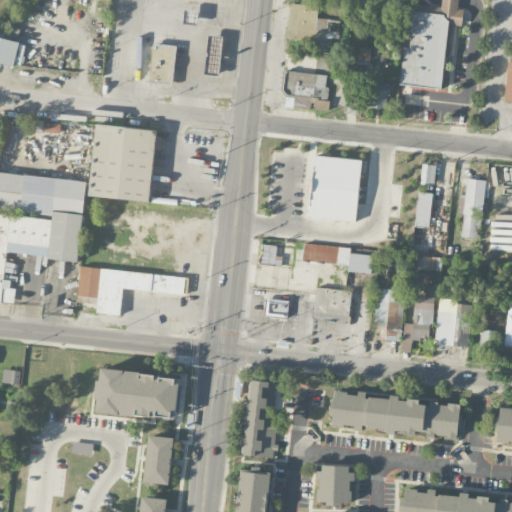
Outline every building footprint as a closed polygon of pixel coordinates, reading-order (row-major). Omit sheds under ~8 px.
[(442,88),(448,24),(462,26),(464,9),(457,8),(458,0),(441,0),(440,13),(413,11),(410,47),(404,46),(400,85),(442,88)] [(319,6),(289,3),(286,38),(309,40),(308,51),(332,53),(335,20),(317,18),(319,6)] [(222,35),(206,35),(204,74),(221,75),(222,35)] [(0,62),(15,65),(19,41),(0,37),(0,62)] [(170,83),(174,46),(152,43),(148,80),(170,83)] [(357,63),(370,64),(370,48),(358,47),(357,63)] [(326,98),(328,75),(285,71),(282,93),(326,98)] [(371,108),(388,108),(389,89),(382,88),(382,87),(371,87),(371,108)] [(315,109),(328,110),(329,99),(294,96),(293,104),(308,105),(308,104),(315,105),(315,109)] [(0,149),(7,150),(10,120),(0,119),(0,149)] [(60,132),(60,123),(31,121),(31,130),(60,132)] [(0,213),(0,302),(14,303),(16,288),(11,288),(11,280),(4,279),(6,254),(79,260),(85,195),(150,201),(155,148),(156,148),(158,130),(93,124),(88,181),(0,172),(0,209),(50,214),(50,218),(0,213)] [(308,218),(356,221),(361,159),(312,155),(308,218)] [(420,184),(434,185),(436,165),(422,163),(420,184)] [(485,180),(467,178),(465,194),(459,193),(457,213),(464,213),(461,236),(479,238),(485,180)] [(432,193),(417,192),(415,225),(430,226),(432,193)] [(338,246),(304,242),(302,260),(336,264),(338,246)] [(277,245),(260,245),(260,264),(281,265),(282,256),(277,256),(277,245)] [(351,253),(351,248),(339,246),(337,264),(348,265),(348,271),(371,274),(374,255),(351,253)] [(186,277),(79,266),(76,296),(97,298),(96,312),(121,315),(123,288),(131,289),(131,291),(184,297),(186,277)] [(404,290),(377,289),(375,322),(380,322),(379,330),(383,330),(382,340),(401,341),(404,290)] [(403,339),(431,340),(433,297),(415,295),(413,323),(404,322),(403,339)] [(286,318),(288,300),(265,298),(264,316),(286,318)] [(468,347),(473,303),(439,299),(434,343),(468,347)] [(497,330),(480,330),(480,349),(496,349),(497,330)] [(96,411),(101,367),(180,376),(175,420),(96,411)] [(21,370),(2,369),(1,383),(20,384),(21,370)] [(251,380),(282,384),(273,457),(242,453),(251,380)] [(331,423),(335,390),(462,405),(458,438),(331,423)] [(511,442),(494,440),(498,407),(511,408),(511,442)] [(147,433),(174,437),(169,483),(142,480),(147,433)] [(70,452),(93,454),(93,443),(71,441),(70,452)] [(318,500),(320,465),(351,467),(350,502),(318,500)] [(235,511),(241,470),(270,473),(265,511),(235,511)] [(511,511),(401,511),(404,487),(511,498),(511,511)] [(140,511),(143,495),(167,498),(165,511),(140,511)]
